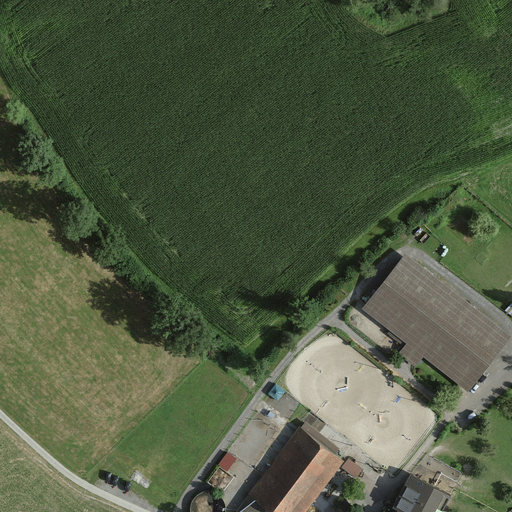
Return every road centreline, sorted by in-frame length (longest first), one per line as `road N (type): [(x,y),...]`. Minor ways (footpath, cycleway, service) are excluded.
road 1 (track): [(376,511),(450,415),(333,314),(292,349),(175,511)]
road 2 (unclassified): [(0,412),(72,476),(143,511)]
